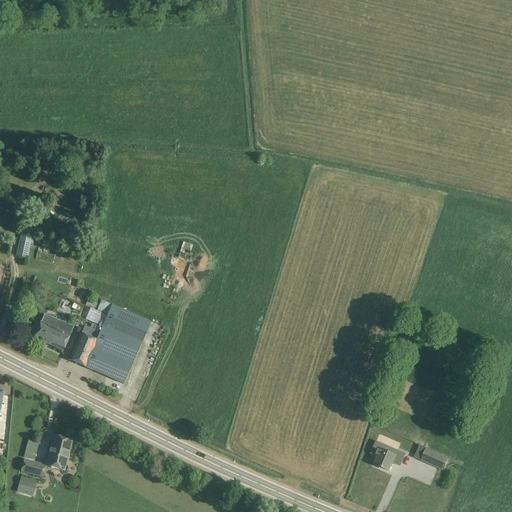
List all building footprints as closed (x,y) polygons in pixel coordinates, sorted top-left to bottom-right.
[(34,238),(32,237),(33,236),(38,237),(40,227),(35,225),(36,222),(24,220),(16,257),(28,259),(30,249),(31,250),(34,238)] [(59,229),(57,239),(83,244),(85,235),(59,229)] [(188,260),(192,246),(182,242),(178,257),(188,260)] [(38,251),(35,259),(46,262),(48,254),(38,251)] [(56,305),(59,299),(53,296),(50,302),(56,305)] [(107,317),(112,306),(101,300),(96,312),(107,317)] [(119,309),(112,306),(107,317),(102,328),(97,341),(81,333),(69,361),(85,369),(86,368),(92,371),(91,371),(124,385),(151,323),(119,309)] [(107,317),(96,312),(90,310),(85,320),(102,328),(107,317)] [(70,335),(73,327),(45,315),(40,326),(37,325),(36,326),(34,328),(33,329),(33,330),(33,331),(32,334),(32,335),(35,336),(34,339),(63,351),(70,335)] [(54,436),(46,466),(24,459),(20,472),(42,478),(46,467),(64,471),(72,441),(54,436)] [(405,455),(376,442),(371,454),(378,457),(375,465),(390,471),(395,460),(402,463),(405,455)] [(426,449),(421,461),(443,470),(448,459),(426,449)] [(23,477),(21,485),(35,490),(37,482),(23,477)]
